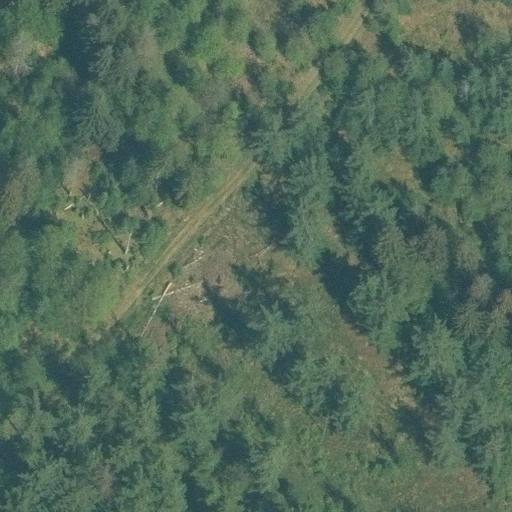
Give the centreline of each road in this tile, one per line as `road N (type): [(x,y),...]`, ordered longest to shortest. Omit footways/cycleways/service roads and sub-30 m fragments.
road 1 (track): [(109,0),(211,122),(511,434)]
road 2 (track): [(377,0),(296,111),(0,448)]
